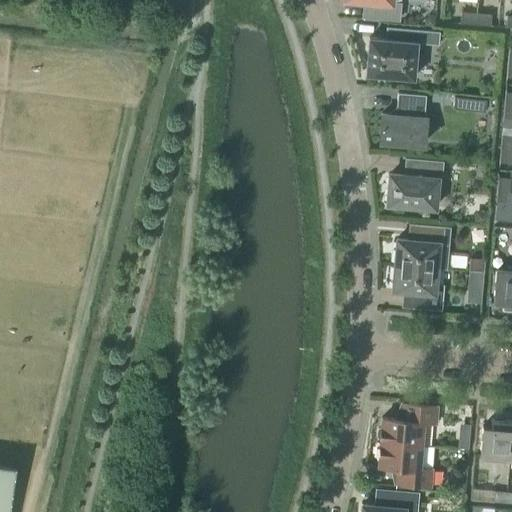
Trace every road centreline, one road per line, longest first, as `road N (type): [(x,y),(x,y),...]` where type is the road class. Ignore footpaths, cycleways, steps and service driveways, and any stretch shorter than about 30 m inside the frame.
road 1 (residential): [(360,356),(352,186),(336,70),(311,0)]
road 2 (residential): [(325,511),(360,356)]
road 3 (residential): [(511,367),(360,356)]
